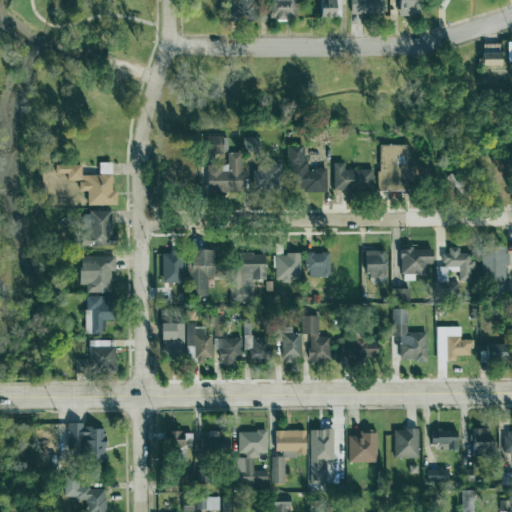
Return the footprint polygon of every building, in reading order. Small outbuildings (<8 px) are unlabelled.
[(226,0),(227,20),(252,20),(251,0),(226,0)] [(294,16),(293,0),(267,0),(268,20),(284,19),(284,16),(294,16)] [(338,0),(317,0),(318,18),(339,17),(338,0)] [(396,0),(397,16),(418,15),(417,0),(396,0)] [(498,43),(480,43),(481,66),(499,66),(498,43)] [(196,136),(196,141),(201,141),(201,154),(224,154),(224,137),(196,136)] [(259,137),(241,138),(241,152),(259,152),(259,137)] [(407,144),(376,145),(376,190),(407,190),(407,144)] [(289,166),(289,192),(324,191),(324,168),(303,168),(303,145),(284,145),(285,166),(289,166)] [(205,166),(205,192),(239,193),(240,153),(226,152),(226,166),(205,166)] [(342,170),(342,162),(331,162),(331,191),(370,190),(370,169),(342,170)] [(85,205),(115,205),(115,191),(110,191),(110,163),(97,163),(97,175),(80,175),(80,164),(53,164),(53,173),(65,173),(65,181),(77,181),(77,191),(85,191),(85,205)] [(279,164),(250,165),(251,189),(279,189),(279,164)] [(81,212),(82,247),(110,246),(109,211),(81,212)] [(479,248),(479,284),(488,284),(488,293),(503,293),(503,248),(479,248)] [(206,296),(205,277),(213,277),(212,249),(185,251),(187,297),(206,296)] [(423,274),(423,264),(430,264),(430,249),(398,249),(398,274),(423,274)] [(383,250),(363,251),(364,278),(376,278),(376,283),(384,283),(383,250)] [(471,280),(470,254),(457,254),(457,250),(440,250),(441,267),(433,267),(433,282),(445,282),(445,266),(457,266),(457,281),(471,280)] [(327,252),(304,253),(304,277),(328,277),(327,252)] [(160,282),(179,283),(180,254),(160,253),(160,282)] [(299,281),(298,254),(273,254),(273,282),(299,281)] [(109,292),(108,270),(112,270),(112,256),(76,257),(77,285),(83,285),(83,293),(109,292)] [(407,301),(407,289),(391,289),(391,301),(407,301)] [(82,334),(101,334),(101,320),(109,320),(110,297),(84,296),(82,334)] [(425,333),(405,333),(405,308),(389,308),(389,336),(397,336),(397,360),(424,361),(425,333)] [(220,315),(210,315),(211,337),(221,337),(220,315)] [(316,316),(299,316),(300,335),(307,335),(307,362),(327,362),(327,337),(316,337),(316,316)] [(182,323),(159,323),(159,354),(182,354),(182,323)] [(202,363),(202,358),(210,358),(210,335),(202,335),(202,327),(193,327),(193,323),(184,323),(184,363),(202,363)] [(444,361),(454,361),(454,355),(469,355),(470,340),(458,339),(458,327),(434,326),(434,339),(444,339),(444,361)] [(280,342),(280,364),(291,364),(291,358),(299,358),(298,334),(290,334),(290,327),(275,328),(276,342),(280,342)] [(375,359),(375,340),(361,340),(361,333),(348,332),(348,339),(340,339),(339,358),(375,359)] [(239,338),(217,339),(218,363),(240,362),(239,338)] [(112,340),(86,340),(87,373),(113,372),(112,340)] [(478,346),(478,363),(504,363),(504,346),(478,346)] [(103,461),(103,428),(82,429),(82,424),(65,424),(66,449),(80,449),(81,462),(103,461)] [(471,428),(471,453),(488,452),(487,428),(471,428)] [(307,430),(308,486),(326,486),(326,464),(332,464),(332,429),(307,430)] [(417,458),(417,429),(391,430),(392,458),(417,458)] [(273,430),(273,451),(280,451),(280,457),(294,458),(294,454),(303,454),(304,430),(273,430)] [(346,436),(345,462),(374,463),(375,430),(358,430),(357,436),(346,436)] [(455,430),(428,431),(428,444),(446,444),(446,450),(455,450),(455,430)] [(502,452),(511,452),(511,430),(502,431),(502,452)] [(189,431),(162,432),(162,450),(171,449),(171,460),(184,460),(184,446),(190,446),(189,431)] [(206,438),(198,438),(198,451),(227,450),(226,431),(206,431),(206,438)] [(236,431),(236,456),(231,456),(232,486),(265,486),(264,470),(252,470),(251,455),(265,455),(265,431),(236,431)] [(270,483),(282,483),(282,457),(269,457),(270,483)] [(445,481),(445,470),(424,469),(424,481),(445,481)] [(104,511),(105,488),(76,488),(76,475),(62,475),(62,496),(74,496),(74,500),(84,500),(83,511),(104,511)] [(162,491),(175,491),(175,482),(162,482),(162,491)] [(459,511),(472,511),(473,489),(460,489),(459,511)] [(270,511),(287,511),(287,495),(271,495),(270,511)] [(195,509),(217,509),(217,497),(195,496),(195,509)]
